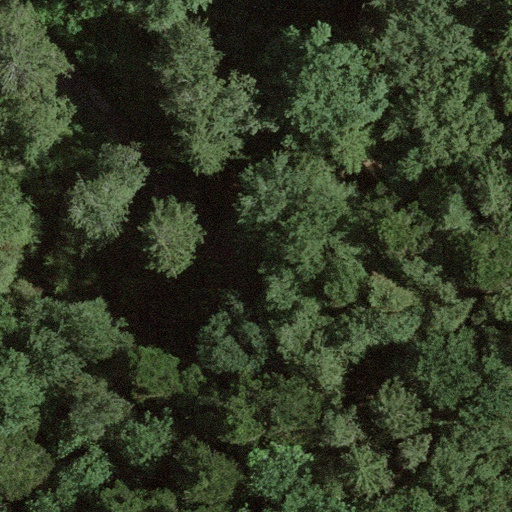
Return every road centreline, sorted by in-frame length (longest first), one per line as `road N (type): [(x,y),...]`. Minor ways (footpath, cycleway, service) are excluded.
road 1 (track): [(409,511),(274,348),(208,217),(0,53)]
road 2 (track): [(511,385),(208,217)]
